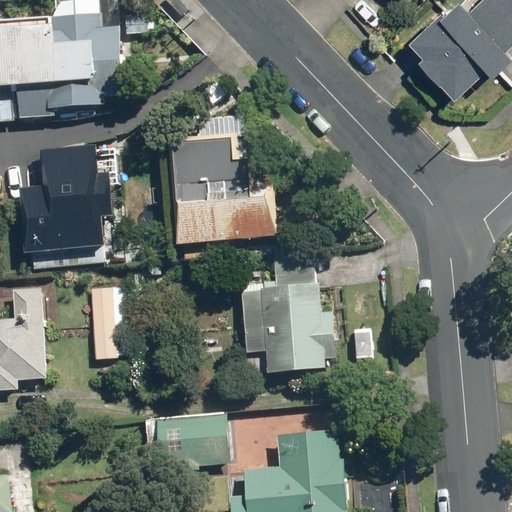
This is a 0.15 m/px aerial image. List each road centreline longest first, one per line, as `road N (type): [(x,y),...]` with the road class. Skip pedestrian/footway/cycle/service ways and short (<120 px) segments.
road 1 (residential): [(447,234),(424,185),(237,0)]
road 2 (residential): [(475,511),(447,234)]
